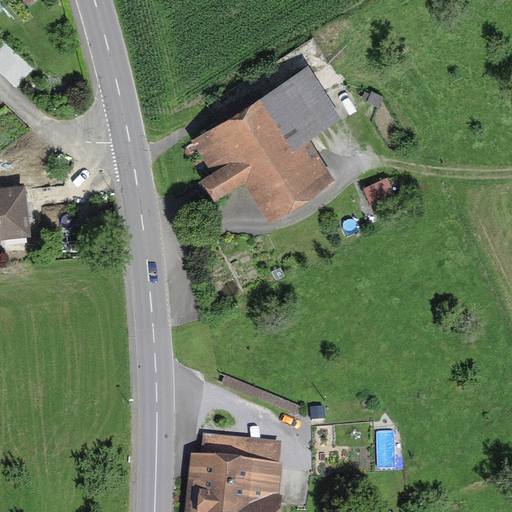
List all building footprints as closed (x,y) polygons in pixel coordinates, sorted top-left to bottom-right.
[(317,156),(305,164),(293,145),(331,120),(302,74),(198,141),(214,167),(217,165),(230,185),(251,171),(274,208),(328,174),(317,156)] [(391,174),(367,182),(375,206),(399,199),(391,174)] [(0,235),(25,232),(20,190),(0,192),(0,235)] [(94,222),(94,209),(80,210),(80,223),(94,222)] [(268,511),(270,501),(259,501),(261,471),(272,471),(274,444),(201,440),(196,511),(268,511)]
